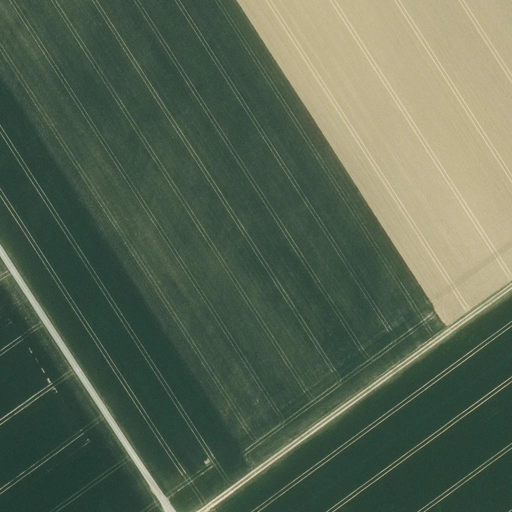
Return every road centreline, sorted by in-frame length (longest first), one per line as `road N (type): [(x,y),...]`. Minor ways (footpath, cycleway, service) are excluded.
road 1 (track): [(201,511),(511,286)]
road 2 (track): [(0,247),(171,511)]
